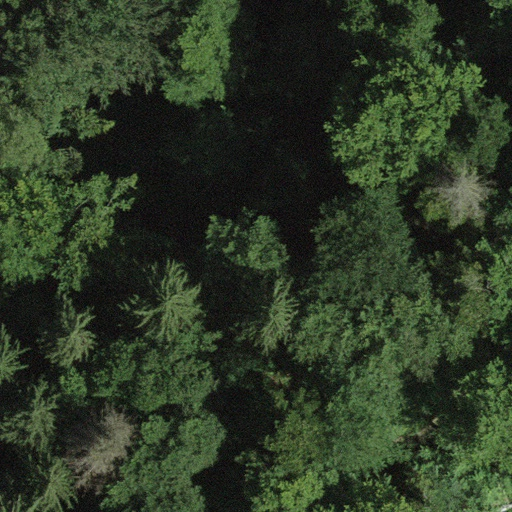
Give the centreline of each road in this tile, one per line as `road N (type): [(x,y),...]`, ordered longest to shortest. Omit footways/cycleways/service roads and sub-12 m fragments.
road 1 (track): [(0,217),(511,236)]
road 2 (track): [(511,359),(471,402),(390,460),(221,511)]
